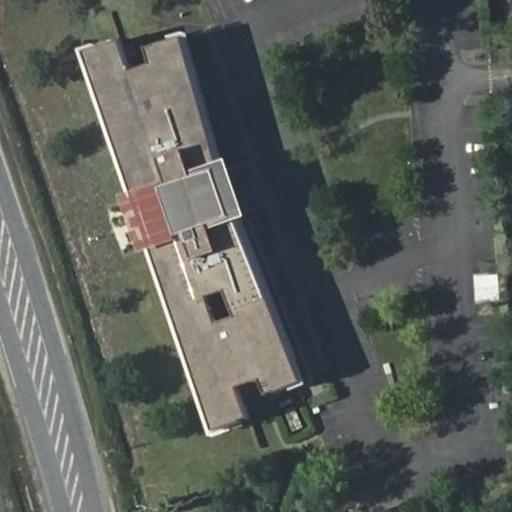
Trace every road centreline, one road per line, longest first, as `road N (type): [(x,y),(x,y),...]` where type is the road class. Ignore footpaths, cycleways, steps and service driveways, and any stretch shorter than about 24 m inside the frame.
road 1 (primary): [(96,511),(0,178)]
road 2 (primary): [(0,303),(63,511)]
